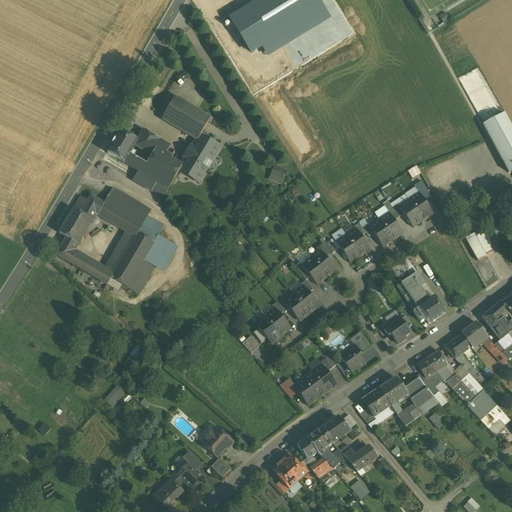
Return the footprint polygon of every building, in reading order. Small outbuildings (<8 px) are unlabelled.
[(260,0),(230,19),(251,54),(261,48),(324,9),(318,0),(260,0)] [(330,19),(324,9),(261,48),(267,58),(330,19)] [(162,120),(197,140),(199,137),(210,119),(175,98),(162,120)] [(483,126),(509,174),(511,171),(511,130),(504,115),(483,126)] [(151,136),(142,130),(136,141),(137,141),(136,142),(145,147),(145,146),(151,136)] [(119,131),(106,153),(124,164),(128,155),(129,156),(132,151),(131,150),(136,142),(137,141),(136,141),(119,131)] [(158,140),(151,136),(145,146),(145,147),(147,155),(151,157),(154,152),(151,150),(158,140)] [(187,158),(178,172),(198,184),(207,169),(200,165),(204,159),(211,163),(219,148),(199,137),(197,140),(192,149),(190,148),(185,157),(187,158)] [(169,147),(158,140),(151,150),(154,152),(164,157),(169,147)] [(151,157),(146,166),(146,165),(141,174),(157,183),(170,161),(164,157),(154,152),(151,157)] [(129,156),(128,155),(124,164),(138,172),(141,174),(146,165),(129,156)] [(170,161),(157,183),(168,190),(178,172),(181,167),(170,161)] [(412,178),(421,174),(418,167),(408,171),(412,178)] [(269,179),(282,186),(287,175),(274,169),(269,179)] [(151,192),(157,183),(141,174),(138,172),(133,181),(151,192)] [(431,197),(421,182),(413,187),(418,194),(423,202),(431,197)] [(168,190),(157,183),(151,192),(163,198),(168,190)] [(113,190),(104,206),(98,215),(135,236),(136,234),(149,211),(113,190)] [(423,202),(418,194),(408,201),(422,222),(432,215),(423,202)] [(80,198),(73,210),(81,215),(88,203),(80,198)] [(104,206),(91,198),(88,203),(81,215),(90,220),(95,213),(98,215),(104,206)] [(422,222),(408,201),(398,207),(403,215),(412,229),(422,222)] [(392,208),(388,203),(383,206),(388,214),(393,221),(398,218),(392,208)] [(398,207),(397,205),(392,208),(398,218),(403,215),(398,207)] [(81,215),(73,210),(59,234),(67,239),(76,244),(81,236),(85,230),(90,220),(81,215)] [(388,214),(378,221),(392,242),(402,235),(393,221),(388,214)] [(146,217),(136,234),(154,244),(164,227),(146,217)] [(392,242),(378,221),(368,227),(373,235),(383,248),(392,242)] [(362,228),(359,224),(354,227),(356,230),(361,237),(366,234),(362,228)] [(367,225),(362,228),(366,234),(368,238),(373,235),(368,227),(367,225)] [(361,237),(356,230),(346,236),(360,257),(370,251),(361,237)] [(487,230),(475,237),(485,255),(492,251),(490,247),(492,246),(489,242),(491,241),(489,237),(490,236),(487,230)] [(111,276),(109,279),(110,280),(127,290),(131,283),(144,261),(154,244),(136,234),(135,236),(111,276)] [(474,235),(465,240),(477,262),(486,257),(485,255),(475,237),(474,235)] [(346,236),(336,243),(350,264),(360,257),(346,236)] [(76,244),(67,239),(56,256),(107,286),(110,280),(109,279),(111,276),(71,252),(76,244)] [(337,250),(330,240),(326,244),(333,253),(337,250)] [(154,244),(144,261),(154,268),(161,271),(171,254),(154,244)] [(336,271),(320,251),(310,259),(326,279),(336,271)] [(326,279),(310,259),(301,266),(310,278),(317,286),(326,279)] [(418,275),(406,259),(391,270),(401,284),(411,277),(412,279),(418,275)] [(144,261),(131,283),(142,289),(154,268),(144,261)] [(301,266),(299,264),(294,267),(305,281),(306,281),(310,278),(301,266)] [(424,285),(418,275),(412,279),(419,288),(424,285)] [(412,279),(411,277),(401,284),(418,309),(428,302),(419,288),(412,279)] [(306,281),(305,281),(301,285),(303,287),(308,294),(313,291),(306,281)] [(142,289),(131,283),(127,290),(138,296),(142,289)] [(308,294),(303,287),(293,295),(309,315),(318,307),(308,294)] [(309,315),(293,295),(284,302),(290,310),(300,322),(309,315)] [(511,295),(503,304),(508,310),(511,314),(511,295)] [(418,309),(413,312),(421,323),(425,320),(429,325),(445,313),(434,298),(428,302),(418,309)] [(284,302),(282,300),(278,304),(285,313),(290,310),(284,302)] [(501,302),(493,309),(500,317),(508,310),(503,304),(501,302)] [(284,312),(276,303),(272,307),(274,310),(279,316),(284,312)] [(493,309),(481,319),(490,329),(502,319),(500,317),(493,309)] [(279,316),(274,310),(265,317),(281,337),(290,330),(279,316)] [(281,337),(265,317),(255,325),(271,345),(281,337)] [(398,317),(382,328),(388,337),(391,335),(397,345),(401,343),(399,341),(410,334),(407,330),(400,320),(398,317)] [(412,326),(405,317),(400,320),(407,330),(412,326)] [(490,329),(490,330),(500,342),(511,331),(511,325),(511,323),(508,326),(502,319),(490,329)] [(476,323),(461,334),(462,335),(471,347),(472,348),(480,342),(485,338),(486,337),(476,323)] [(360,333),(350,341),(354,346),(360,354),(371,347),(360,333)] [(462,335),(445,348),(454,360),(461,355),(471,347),(462,335)] [(260,346),(251,337),(242,345),(251,354),(260,346)] [(493,346),(485,338),(480,342),(502,365),(507,361),(501,355),(493,346)] [(505,351),(497,342),(493,346),(501,355),(505,351)] [(354,346),(339,357),(351,373),(356,369),(357,371),(365,365),(358,356),(360,354),(354,346)] [(438,352),(427,359),(436,373),(445,368),(447,366),(438,352)] [(472,368),(461,355),(454,360),(461,368),(466,373),(472,368)] [(337,366),(329,356),(325,360),(332,369),(337,366)] [(436,373),(427,359),(417,366),(422,374),(425,380),(431,376),(436,373)] [(332,369),(325,360),(320,363),(322,366),(327,373),(332,369)] [(327,373),(322,366),(312,373),(327,393),(337,386),(327,373)] [(445,368),(436,373),(443,380),(445,383),(452,378),(445,368)] [(466,373),(461,368),(455,372),(457,374),(452,378),(445,383),(480,421),(494,408),(481,393),(482,392),(466,373)] [(489,386),(472,368),(466,373),(482,392),(489,386)] [(327,393),(312,373),(303,379),(318,400),(323,396),(322,395),(326,393),(327,393)] [(443,380),(436,373),(431,376),(433,380),(429,382),(432,386),(434,385),(436,386),(443,380)] [(425,380),(422,374),(417,378),(423,386),(428,382),(429,382),(433,380),(431,376),(425,380)] [(395,378),(378,390),(390,407),(394,404),(406,395),(407,395),(403,388),(395,378)] [(423,386),(417,378),(403,388),(407,395),(406,395),(416,410),(428,402),(432,399),(428,393),(423,386)] [(318,400),(303,379),(293,387),(308,407),(318,400)] [(429,382),(428,382),(423,386),(428,393),(434,388),(432,386),(429,382)] [(104,400),(113,408),(127,392),(118,385),(104,400)] [(434,388),(428,393),(432,399),(438,393),(434,388)] [(378,390),(362,401),(368,409),(374,418),(390,407),(378,390)] [(432,399),(428,402),(432,408),(438,404),(432,399)] [(400,413),(394,404),(390,407),(397,416),(400,413)] [(494,408),(480,421),(494,437),(504,427),(498,420),(501,417),(494,408)] [(368,409),(360,415),(367,426),(376,420),(374,418),(368,409)] [(416,410),(404,418),(400,413),(397,416),(405,428),(421,416),(416,410)] [(356,424),(349,415),(341,422),(349,431),(356,424)] [(338,418),(320,430),(332,444),(332,445),(339,440),(344,437),(347,435),(350,433),(350,432),(349,431),(341,422),(338,418)] [(216,429),(212,434),(210,433),(205,439),(206,440),(202,445),(216,458),(227,446),(225,445),(230,440),(216,429)] [(359,436),(353,429),(350,432),(350,433),(347,435),(352,441),(359,436)] [(332,444),(320,430),(307,439),(317,454),(317,455),(322,451),(332,444)] [(250,441),(241,434),(237,439),(246,447),(250,441)] [(386,438),(381,441),(385,446),(389,442),(386,438)] [(317,454),(307,439),(296,446),(307,461),(317,454)] [(351,451),(347,446),(339,452),(343,457),(351,451)] [(355,456),(351,451),(343,457),(346,461),(356,473),(377,458),(368,447),(355,456)] [(339,452),(337,450),(331,456),(340,464),(339,465),(341,466),(346,461),(339,452)] [(325,453),(324,452),(323,453),(322,451),(317,455),(323,460),(327,463),(331,459),(325,453)] [(334,462),(330,467),(333,471),(339,465),(340,464),(331,456),(326,451),(325,453),(331,459),(334,462)] [(201,466),(188,454),(183,459),(188,465),(189,464),(196,471),(201,466)] [(298,466),(291,458),(286,462),(285,460),(281,464),(297,482),(306,475),(298,466)] [(393,470),(383,458),(378,462),(389,474),(393,470)] [(230,469),(219,459),(211,468),(222,478),(230,469)] [(327,463),(323,460),(309,469),(323,485),(334,476),(332,472),(333,471),(330,467),(327,463)] [(310,471),(303,462),(298,466),(306,475),(310,471)] [(188,465),(178,475),(176,473),(169,479),(171,481),(178,487),(183,482),(193,491),(204,480),(196,471),(189,464),(188,465)] [(297,482),(281,464),(276,467),(278,469),(274,473),(281,482),(288,490),(297,482)] [(360,480),(350,489),(362,500),(371,491),(360,480)] [(171,481),(156,495),(161,501),(159,503),(165,509),(175,499),(176,499),(183,492),(178,487),(171,481)] [(288,490),(281,482),(276,486),(284,494),(288,490)] [(131,504),(124,498),(119,504),(127,510),(131,504)] [(475,511),(480,507),(471,499),(463,508),(466,511),(475,511)]
